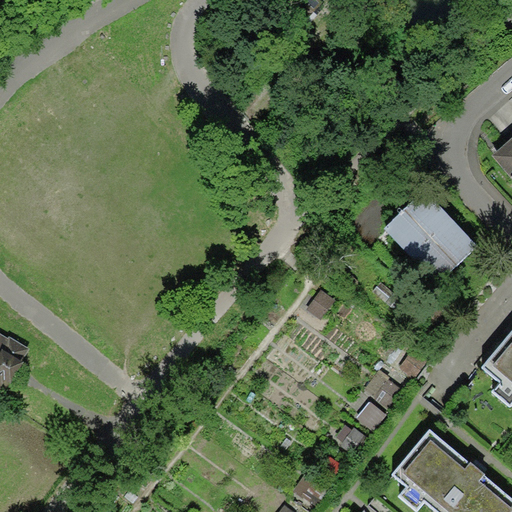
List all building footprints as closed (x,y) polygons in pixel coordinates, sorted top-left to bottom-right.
[(323,1),(322,0),(282,0),(308,20),(323,1)] [(511,136),(491,154),(511,178),(511,136)] [(424,189),(385,226),(438,282),(476,245),(424,189)] [(319,293),(312,288),(298,306),(320,323),(339,299),(323,288),(319,293)] [(0,391),(8,396),(20,376),(34,353),(0,332),(0,391)] [(511,340),(485,372),(504,388),(498,396),(511,407),(511,340)] [(427,359),(414,349),(399,369),(412,379),(427,359)] [(402,389),(388,379),(374,399),(387,409),(402,389)] [(385,415),(370,403),(358,418),(373,430),(385,415)] [(369,441),(354,427),(351,430),(346,425),(332,440),(353,459),(369,441)] [(511,511),(511,491),(437,429),(396,478),(414,493),(407,502),(418,511),(422,511),(430,503),(440,511),(511,511)] [(349,467),(334,454),(318,472),(333,485),(349,467)] [(329,493),(307,476),(293,494),(315,511),(329,493)]
